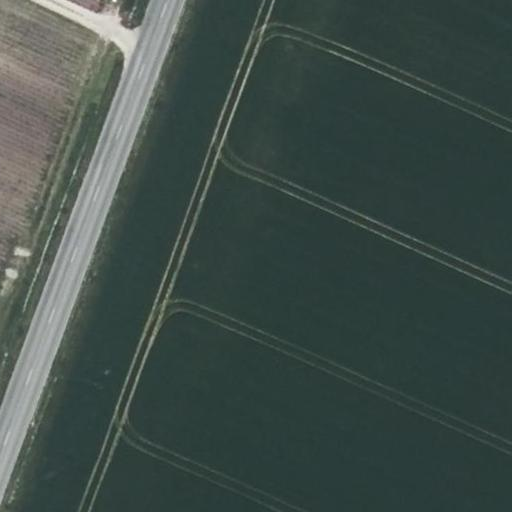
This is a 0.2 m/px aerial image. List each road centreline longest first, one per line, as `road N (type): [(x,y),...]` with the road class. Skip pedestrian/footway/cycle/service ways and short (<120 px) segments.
road 1 (tertiary): [(0,448),(163,0)]
road 2 (track): [(0,306),(114,0)]
